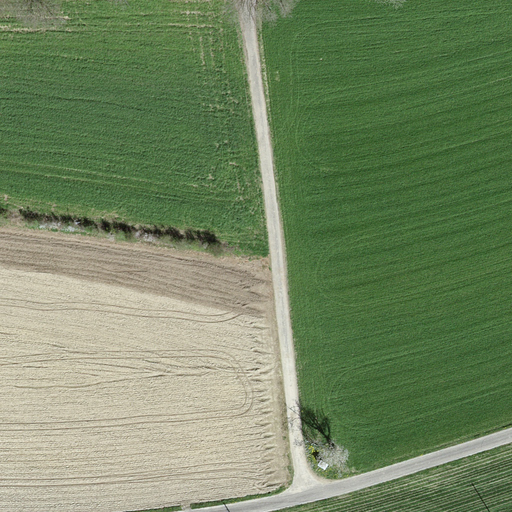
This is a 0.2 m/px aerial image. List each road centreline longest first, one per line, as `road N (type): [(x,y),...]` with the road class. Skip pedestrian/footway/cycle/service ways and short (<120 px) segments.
road 1 (track): [(301,499),(244,0)]
road 2 (track): [(219,511),(301,499),(511,434)]
